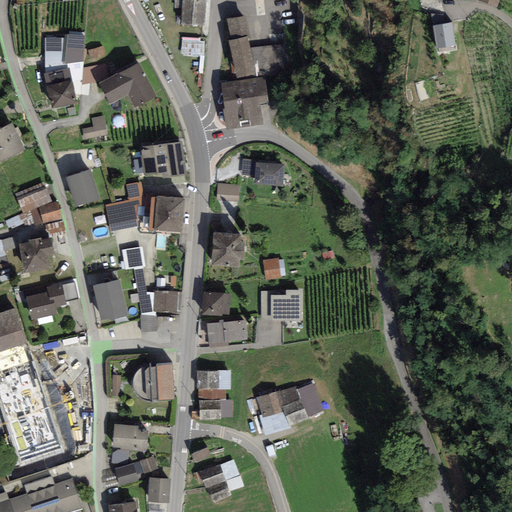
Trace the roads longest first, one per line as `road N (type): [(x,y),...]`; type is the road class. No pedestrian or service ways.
road 1 (residential): [(3,0),(12,69),(79,263),(94,349),(101,511)]
road 2 (unclassified): [(199,143),(275,137),(362,207),(376,239),(401,376),(442,486)]
road 3 (unclassified): [(199,143),(201,211),(179,429)]
road 4 (residential): [(282,511),(250,444),(179,429)]
road 5 (unclassified): [(127,0),(194,123)]
road 6 (residential): [(219,0),(210,104),(194,123)]
